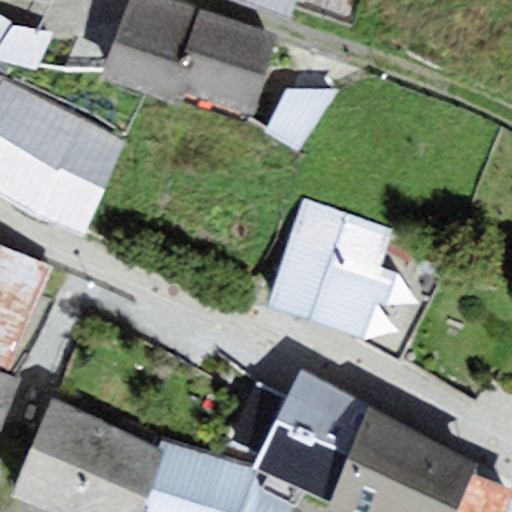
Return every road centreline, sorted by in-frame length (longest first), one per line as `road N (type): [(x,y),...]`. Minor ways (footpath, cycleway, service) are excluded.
road 1 (tertiary): [(511,458),(268,335),(0,218)]
road 2 (track): [(195,0),(439,76),(511,115)]
